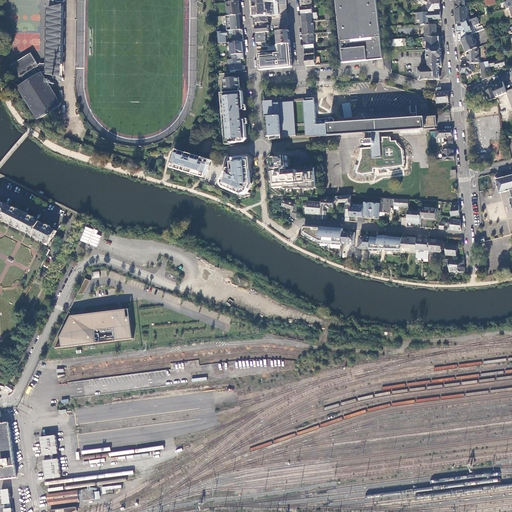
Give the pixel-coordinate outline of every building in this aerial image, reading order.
[(280,15),(278,0),(254,0),(254,1),(255,17),(268,16),(280,15)] [(278,0),(280,15),(287,14),(286,0),(278,0)] [(334,0),(342,63),(371,60),(383,59),(382,53),(376,0),(334,0)] [(440,2),(439,0),(428,0),(429,5),(428,5),(428,13),(435,12),(435,9),(440,9),(440,2)] [(466,6),(465,0),(454,0),(456,9),(466,7),(466,6)] [(228,2),(229,16),(240,15),(239,1),(228,2)] [(47,74),(62,78),(63,5),(47,8),(47,74)] [(313,21),(314,21),(312,7),(301,8),(302,12),(303,22),(313,21)] [(467,21),(466,7),(456,9),(456,12),(457,24),(463,24),(467,21)] [(429,20),(441,19),(441,15),(441,12),(435,12),(428,13),(417,13),(418,21),(421,20),(422,25),(425,25),(429,25),(429,20)] [(229,16),(227,16),(228,31),(230,31),(242,30),(240,15),(229,16)] [(270,32),(269,25),(268,25),(268,22),(269,22),(268,16),(255,17),(256,23),(260,23),(260,26),(256,26),(257,33),(266,32),(270,32)] [(313,21),(303,22),(303,27),(304,35),(314,34),(313,21)] [(429,25),(425,25),(426,38),(437,37),(436,24),(429,25)] [(463,24),(457,24),(457,28),(458,37),(464,36),(464,32),(466,31),(465,28),(465,27),(463,27),(463,24)] [(244,35),(243,30),(242,30),(230,31),(230,33),(234,33),(235,41),(243,40),(244,40),(244,35)] [(228,31),(218,32),(219,43),(227,42),(226,35),(228,35),(228,31)] [(290,31),(278,31),(279,45),(291,44),(290,36),(290,31)] [(256,39),(257,43),(267,42),(266,32),(257,33),(257,35),(256,35),(256,39)] [(305,52),(314,51),(315,51),(314,34),(304,35),(304,38),(305,49),(305,52)] [(471,46),(476,44),(472,35),(461,40),(463,44),(470,42),(471,46)] [(442,44),(442,41),(443,41),(443,40),(443,37),(437,37),(426,38),(424,38),(424,42),(426,42),(427,50),(428,50),(441,49),(440,44),(442,44)] [(231,55),(231,60),(241,59),(244,59),(243,41),(231,42),(232,55),(231,55)] [(470,42),(463,44),(467,52),(478,48),(476,44),(471,46),(470,42)] [(293,67),(291,44),(279,45),(257,47),(259,70),(263,70),(293,67)] [(479,63),(479,47),(478,48),(467,52),(468,65),(471,64),(479,63)] [(420,66),(420,79),(430,79),(430,80),(440,79),(439,67),(441,66),(441,59),(442,59),(441,49),(428,50),(427,50),(428,66),(420,66)] [(306,66),(320,65),(320,58),(315,58),(314,51),(305,52),(305,56),(306,66)] [(59,102),(41,73),(37,67),(39,66),(32,55),(17,64),(10,68),(22,86),(20,87),(40,119),(61,106),(59,102)] [(231,60),(228,60),(229,71),(239,70),(245,70),(245,66),(242,66),(241,59),(231,60)] [(37,67),(41,73),(44,72),(46,72),(46,64),(41,64),(39,66),(37,67)] [(471,64),(468,65),(461,66),(461,76),(470,75),(469,71),(472,71),(471,64)] [(245,142),(248,138),(246,120),(242,120),(242,115),(242,110),(246,109),(244,91),(242,92),(241,81),(240,77),(224,79),(229,140),(231,140),(231,143),(245,142)] [(507,91),(503,82),(496,85),(493,86),(493,88),(497,97),(508,93),(507,91)] [(497,97),(493,88),(486,90),(489,100),(497,97)] [(448,98),(448,92),(436,93),(437,96),(435,96),(435,99),(437,99),(437,104),(449,103),(448,98)] [(411,99),(412,113),(412,117),(330,123),(317,124),(315,101),(304,101),(306,124),(306,135),(306,137),(331,136),(370,133),(379,133),(428,129),(437,128),(437,127),(436,116),(428,116),(417,117),(417,112),(416,99),(411,99)] [(280,137),(296,136),(296,125),(294,102),(283,103),(278,103),(273,103),(273,102),(273,101),(264,102),(263,102),(264,117),(265,116),(267,136),(269,136),(269,141),(281,140),(280,137)] [(349,113),(344,114),(344,117),(351,117),(350,103),(342,104),(343,110),(345,110),(344,105),(348,105),(349,113)] [(370,140),(370,145),(371,149),(371,159),(380,158),(380,143),(379,136),(370,136),(370,140)] [(371,149),(361,149),(361,157),(356,172),(361,175),(373,173),(372,169),(403,165),(402,150),(396,143),(396,141),(390,138),(382,138),(383,143),(380,143),(380,158),(371,159),(371,149)] [(222,157),(222,164),(214,163),(215,161),(211,160),(176,149),(173,151),(169,167),(171,170),(203,179),(202,180),(202,181),(240,199),(250,195),(256,184),(253,158),(248,154),(233,156),(226,171),(224,170),(223,170),(229,156),(223,157),(222,157)] [(442,150),(443,161),(454,160),(454,153),(453,149),(445,150),(442,150)] [(301,189),(318,188),(317,168),(302,170),(302,174),(298,174),(297,170),(284,171),(283,170),(286,170),(286,167),(289,167),(288,156),(272,158),(269,158),(270,171),(272,182),(274,182),(274,189),(285,188),(285,189),(301,189)] [(511,176),(502,179),(496,180),(500,194),(510,192),(510,191),(511,190),(511,176)] [(333,197),(323,197),(322,200),(322,203),(322,206),(334,207),(334,203),(334,201),(333,201),(333,197)] [(394,205),(395,199),(381,198),(381,202),(380,214),(385,214),(385,213),(389,213),(390,205),(394,205)] [(408,207),(409,200),(395,199),(394,205),(394,209),(399,209),(399,206),(408,207)] [(283,206),(293,209),(292,214),(297,215),(297,205),(293,203),(294,202),(288,200),(288,202),(284,201),(283,206)] [(459,207),(458,201),(455,203),(453,203),(454,208),(451,208),(452,216),(460,216),(459,207)] [(322,206),(322,203),(307,202),(306,213),(321,214),(321,211),(322,206)] [(368,218),(374,219),(375,217),(379,217),(380,204),(365,202),(364,203),(363,216),(367,216),(368,218)] [(0,218),(1,218),(34,236),(34,237),(50,245),(57,232),(51,229),(51,228),(51,227),(49,226),(48,226),(47,227),(41,224),(42,223),(36,220),(36,219),(34,218),(33,218),(32,218),(20,212),(19,210),(18,209),(16,210),(8,206),(8,207),(4,204),(3,203),(0,204),(0,218)] [(412,208),(408,208),(407,218),(407,223),(420,224),(421,218),(421,212),(412,211),(412,208)] [(435,209),(422,208),(421,212),(421,218),(435,219),(435,209)] [(460,222),(460,221),(451,220),(449,220),(448,224),(448,225),(448,230),(459,231),(461,230),(460,222)] [(343,231),(343,228),(334,228),(321,226),(318,226),(311,226),(306,225),(303,230),(299,236),(340,256),(341,256),(342,245),(342,244),(342,242),(342,239),(343,231)] [(85,226),(80,241),(96,247),(101,236),(96,234),(98,230),(85,226)] [(349,232),(343,231),(342,239),(342,242),(342,244),(354,245),(355,232),(349,232)] [(378,237),(371,237),(371,245),(370,247),(370,249),(370,251),(369,261),(400,267),(401,252),(401,250),(401,249),(402,247),(402,245),(402,239),(402,237),(387,235),(378,235),(378,237)] [(371,245),(371,237),(365,236),(360,236),(359,248),(370,249),(370,247),(371,245)] [(408,239),(402,239),(402,245),(402,247),(401,249),(401,250),(406,251),(410,252),(416,252),(416,250),(417,248),(417,239),(408,238),(408,239)] [(430,240),(417,239),(417,248),(416,250),(416,252),(416,257),(428,259),(429,252),(429,251),(430,240)] [(442,241),(430,240),(429,251),(429,252),(441,253),(442,241)] [(446,255),(456,256),(457,245),(447,244),(446,255)] [(464,267),(464,260),(448,259),(449,272),(459,271),(459,272),(465,272),(464,267)] [(133,338),(130,309),(72,316),(57,347),(133,338)] [(11,392),(14,387),(7,383),(4,389),(11,392)] [(0,479),(16,477),(9,423),(0,423),(0,479)] [(40,437),(43,455),(58,453),(56,435),(40,437)] [(59,458),(43,460),(46,479),(61,477),(59,458)] [(84,500),(85,500),(96,499),(96,498),(95,489),(95,488),(94,487),(83,489),(84,500)] [(10,489),(1,490),(3,503),(11,503),(10,489)] [(48,494),(49,506),(80,502),(79,490),(48,494)]
